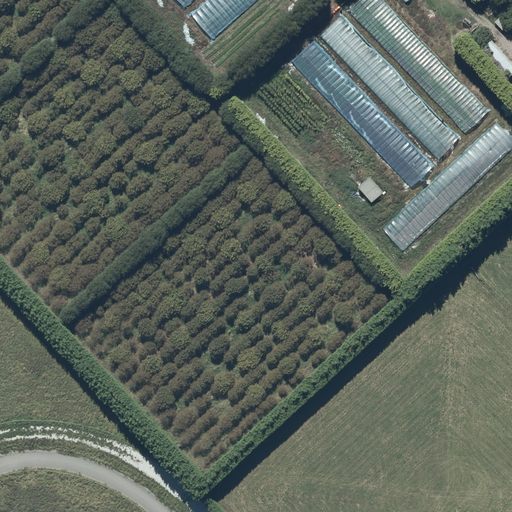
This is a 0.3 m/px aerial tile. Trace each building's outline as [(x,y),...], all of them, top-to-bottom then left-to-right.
[(380,0),(367,0),(352,14),(467,132),(488,112),(380,0)] [(511,22),(502,13),(495,21),(504,30),(511,22)] [(461,137),(342,16),(320,37),(439,159),(461,137)] [(432,165),(319,43),(295,65),(408,188),(432,165)] [(486,50),(510,77),(511,75),(511,62),(495,43),(486,50)] [(402,248),(511,145),(511,138),(496,122),(383,227),(402,248)] [(384,193),(372,179),(362,188),(374,202),(384,193)]
